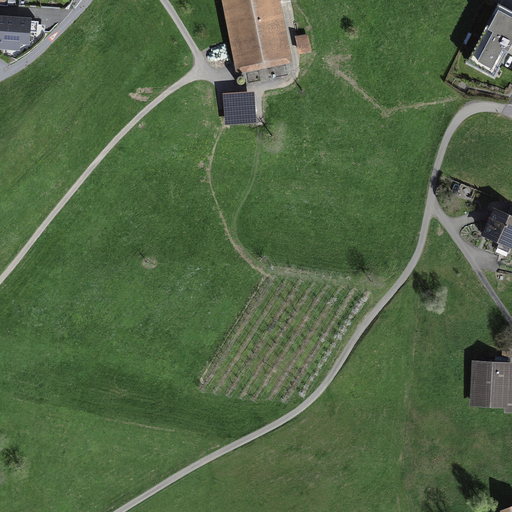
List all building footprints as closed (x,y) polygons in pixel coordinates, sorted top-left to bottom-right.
[(286,0),(225,0),(240,80),(299,69),(286,0)] [(511,14),(500,8),(470,65),(500,81),(511,59),(511,14)] [(0,48),(34,51),(36,23),(0,19),(0,48)] [(311,38),(300,40),(304,58),(315,56),(311,38)] [(258,96),(227,97),(229,129),(259,128),(258,96)] [(511,218),(498,212),(485,239),(511,251),(511,218)] [(511,365),(475,364),(473,409),(507,410),(507,415),(511,415),(511,365)]
